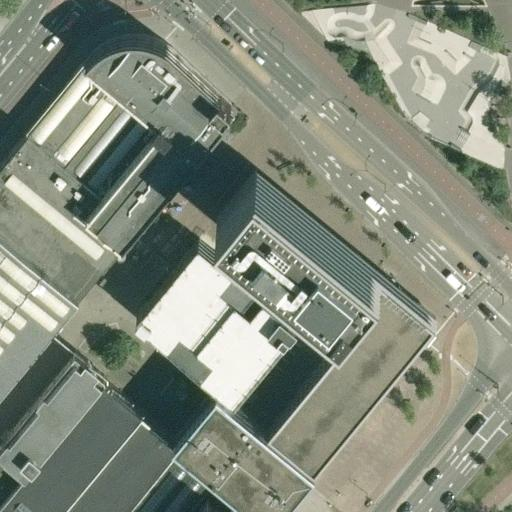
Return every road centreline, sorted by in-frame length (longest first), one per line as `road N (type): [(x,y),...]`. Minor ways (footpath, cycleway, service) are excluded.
road 1 (secondary): [(165,0),(511,340)]
road 2 (secondary): [(511,292),(208,0)]
road 3 (secondary): [(511,346),(382,511)]
road 4 (secondary): [(420,511),(511,400)]
